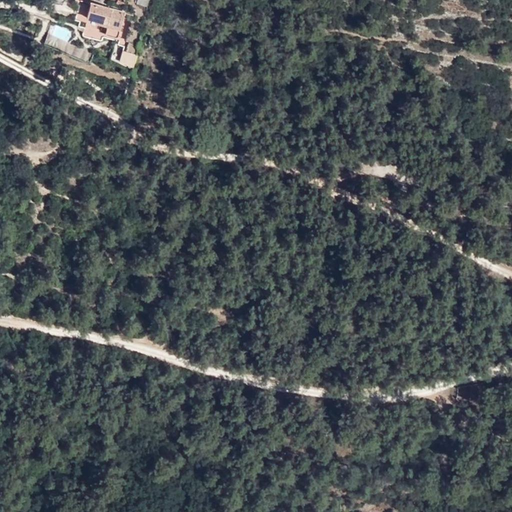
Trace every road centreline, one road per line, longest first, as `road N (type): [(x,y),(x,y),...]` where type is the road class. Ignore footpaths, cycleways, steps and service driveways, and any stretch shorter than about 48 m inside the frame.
road 1 (track): [(511,277),(341,188),(274,163),(164,149),(135,137),(111,113),(0,57)]
road 2 (track): [(0,317),(207,373),(397,395)]
